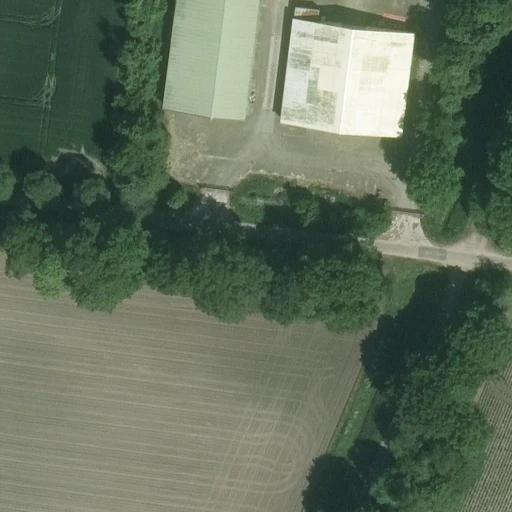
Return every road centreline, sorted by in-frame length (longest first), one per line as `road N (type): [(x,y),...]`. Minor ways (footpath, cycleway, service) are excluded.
road 1 (track): [(402,247),(443,5),(285,6),(257,159)]
road 2 (track): [(511,261),(0,195)]
road 3 (track): [(511,157),(367,511)]
road 4 (track): [(257,159),(413,186)]
